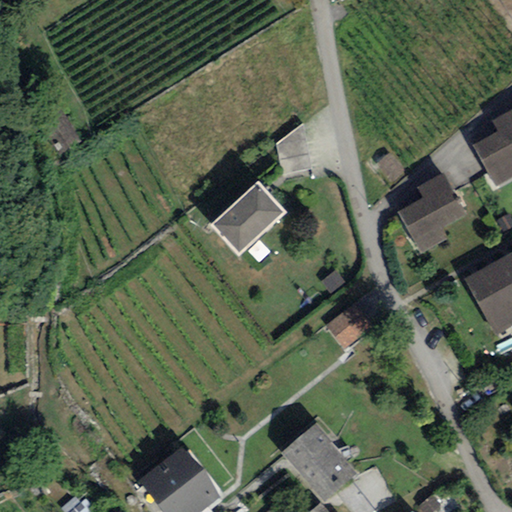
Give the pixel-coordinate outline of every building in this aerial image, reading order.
[(511,114),(493,125),(498,135),(472,149),(495,190),(511,181),(511,114)] [(301,127),(276,146),(281,176),(311,170),(301,127)] [(465,219),(441,178),(415,192),(421,203),(397,217),(420,257),(445,243),(439,233),(465,219)] [(286,220),(255,188),(208,231),(239,263),(286,220)] [(511,327),(511,254),(464,281),(495,336),(511,327)] [(344,284),(335,273),(320,285),(328,296),(344,284)] [(372,328),(354,307),(327,328),(345,350),(372,328)] [(331,436),(315,418),(281,449),(325,499),(357,471),(328,439),(331,436)] [(207,511),(220,503),(183,453),(140,485),(159,511),(207,511)] [(329,511),(319,500),(305,511),(329,511)] [(286,511),(279,502),(265,511),(286,511)]
